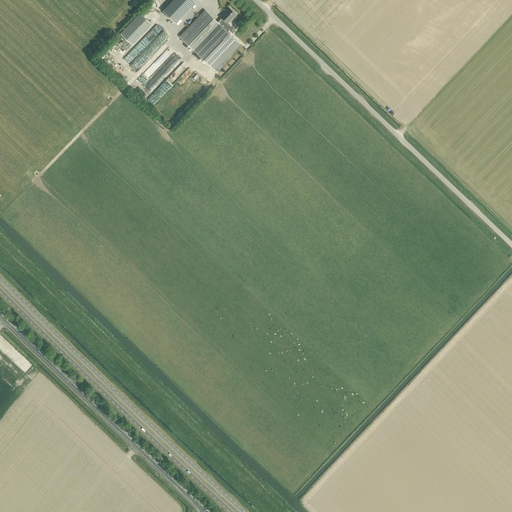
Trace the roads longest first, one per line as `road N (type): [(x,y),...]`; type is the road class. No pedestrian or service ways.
road 1 (unclassified): [(511,245),(255,0)]
road 2 (primary): [(242,511),(0,279)]
road 3 (primary): [(0,289),(231,511)]
road 4 (unclassified): [(204,511),(0,315)]
